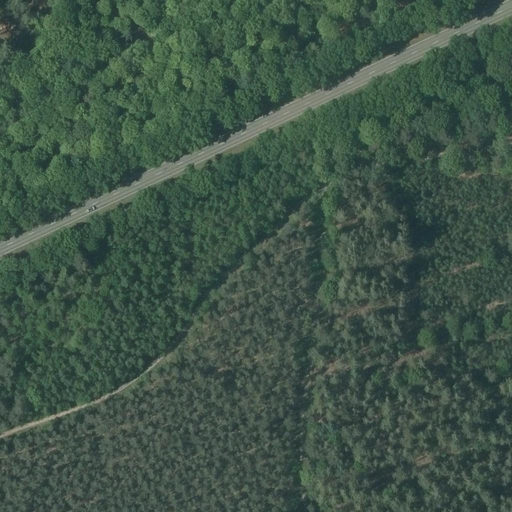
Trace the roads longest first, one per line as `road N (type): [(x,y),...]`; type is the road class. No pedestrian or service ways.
road 1 (secondary): [(0,247),(511,6)]
road 2 (track): [(308,511),(300,414),(321,183)]
road 3 (track): [(203,0),(84,83),(0,106)]
